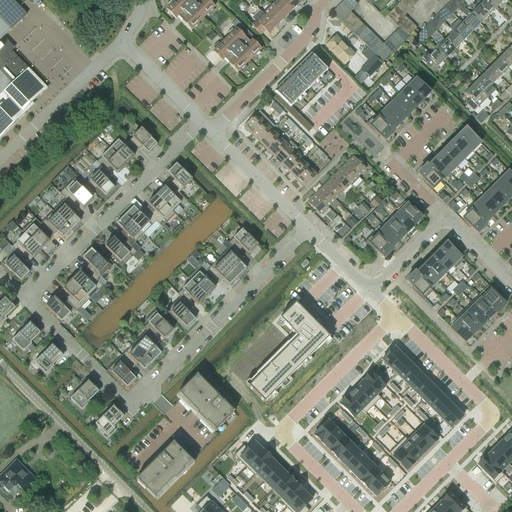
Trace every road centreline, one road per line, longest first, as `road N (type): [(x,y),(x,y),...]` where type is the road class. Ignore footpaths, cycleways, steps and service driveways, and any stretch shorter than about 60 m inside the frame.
road 1 (residential): [(359,511),(283,435),(399,320)]
road 2 (residential): [(398,511),(494,416),(399,320)]
road 3 (residential): [(20,300),(200,120)]
road 4 (residential): [(310,231),(142,389)]
road 5 (unclassified): [(148,511),(0,362)]
road 6 (residential): [(211,131),(310,33),(325,0)]
road 7 (residential): [(142,389),(127,404),(20,300)]
road 8 (unclassified): [(0,159),(120,42)]
road 9 (residential): [(310,231),(211,131)]
